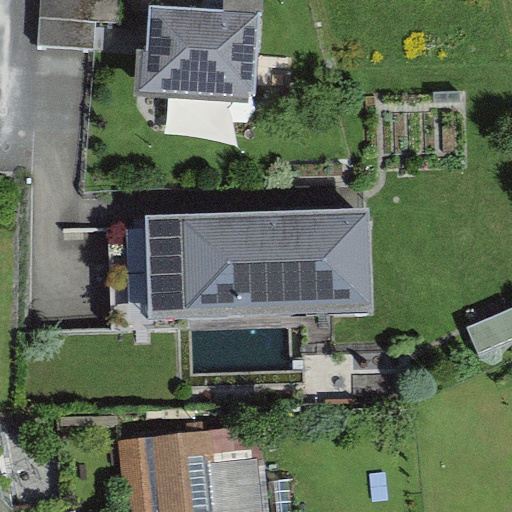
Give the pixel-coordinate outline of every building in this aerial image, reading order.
[(133,0),(54,0),(53,19),(103,21),(132,22),(133,0)] [(265,101),(272,6),(240,4),(238,22),(156,16),(151,92),(265,101)] [(53,19),(52,49),(102,51),(103,21),(53,19)] [(374,221),(147,230),(151,333),(201,331),(201,319),(377,312),(374,221)] [(54,416),(0,418),(0,473),(56,472),(54,416)] [(241,441),(138,450),(143,511),(310,511),(306,459),(243,464),(241,441)]
